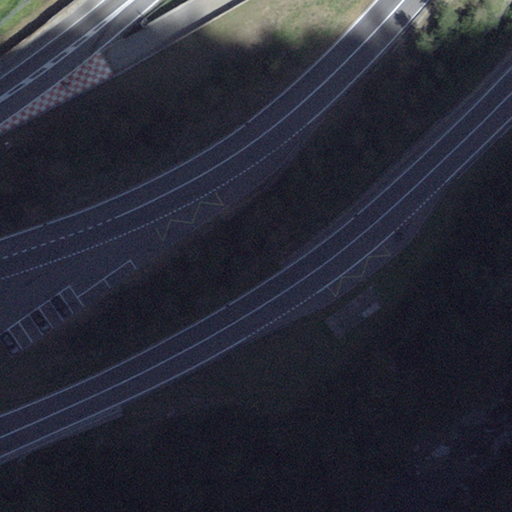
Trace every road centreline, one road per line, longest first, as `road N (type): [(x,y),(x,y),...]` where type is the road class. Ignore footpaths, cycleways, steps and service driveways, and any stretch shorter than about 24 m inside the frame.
road 1 (primary): [(0,437),(178,355),(312,273),(511,91)]
road 2 (primary): [(402,0),(322,85),(200,176),(0,259)]
road 3 (primary): [(0,98),(130,0)]
